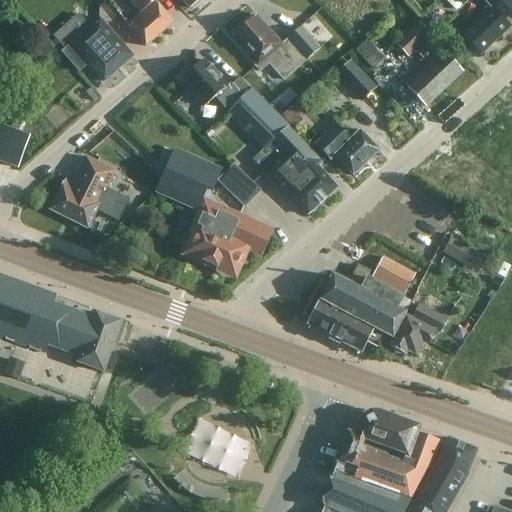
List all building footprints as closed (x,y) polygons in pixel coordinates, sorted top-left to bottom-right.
[(156,0),(128,0),(140,13),(127,25),(146,47),(174,23),(155,2),(156,0)] [(182,0),(190,8),(199,0),(182,0)] [(478,25),(465,37),(481,55),(511,28),(504,21),(511,13),(511,0),(484,0),(490,7),(475,21),(478,25)] [(280,45),(255,16),(245,25),(241,25),(234,31),(234,35),(233,36),(258,65),(255,67),(260,72),(269,64),(284,81),(320,49),(300,28),(280,45)] [(104,82),(133,57),(99,18),(73,42),(65,48),(61,52),(78,71),(88,63),(104,82)] [(424,60),(402,81),(426,107),(462,73),(438,47),(441,44),(420,21),(396,43),(408,56),(415,50),(424,60)] [(62,30),(55,36),(65,48),(73,42),(62,30)] [(356,51),(373,69),(384,59),(367,41),(356,51)] [(243,96),(251,89),(240,78),(232,85),(231,84),(227,87),(204,61),(194,70),(190,69),(186,73),(184,75),(184,78),(182,80),(205,106),(215,98),(225,109),(241,95),(243,96)] [(357,99),(361,103),(376,89),(367,78),(351,61),(336,75),(357,99)] [(300,140),(288,127),(251,89),(243,96),(243,97),(228,112),(240,124),(258,143),(265,149),(269,145),(271,143),(282,155),(277,159),(263,173),(286,197),(289,195),(308,216),(337,188),(318,167),(322,163),(300,140)] [(511,98),(503,107),(511,116),(511,98)] [(297,100),(281,113),(292,125),(307,111),(297,100)] [(0,161),(17,168),(28,136),(31,126),(14,120),(10,129),(0,125),(0,161)] [(331,161),(335,157),(354,176),(379,152),(360,131),(351,140),(336,125),(315,145),(331,161)] [(155,194),(201,214),(223,169),(175,148),(155,194)] [(88,229),(97,210),(118,220),(128,201),(107,190),(116,172),(86,157),(73,183),(65,179),(50,211),(88,229)] [(218,182),(245,208),(260,192),(234,165),(218,182)] [(429,200),(425,209),(448,219),(452,211),(429,200)] [(272,233),(208,205),(186,253),(203,261),(203,262),(217,268),(218,267),(234,275),(246,248),(262,255),(272,233)] [(471,269),(467,276),(472,279),(485,255),(452,238),(443,255),(471,269)] [(373,278),(405,295),(415,275),(383,258),(373,278)] [(403,298),(371,281),(367,279),(370,273),(358,267),(350,281),(353,282),(351,286),(334,277),(330,284),(320,279),(302,314),(303,318),(310,322),(308,325),(361,353),(366,343),(378,349),(386,335),(392,338),(404,315),(405,314),(397,309),(403,298)] [(78,362),(103,372),(111,351),(113,346),(121,322),(95,312),(93,318),(55,304),(57,296),(0,275),(0,337),(45,353),(48,345),(80,357),(78,362)] [(404,315),(392,338),(393,338),(389,346),(392,347),(393,350),(396,353),(399,354),(402,354),(404,353),(406,354),(407,352),(416,356),(422,343),(424,344),(429,342),(435,331),(439,333),(446,320),(418,306),(411,319),(404,315)] [(22,364),(10,360),(5,375),(17,379),(22,364)] [(417,428),(399,422),(389,418),(376,418),(366,421),(357,430),(354,435),(348,433),(322,503),(322,505),(324,508),(321,511),(405,511),(410,503),(427,469),(430,470),(439,445),(440,445),(441,442),(415,432),(417,428)] [(438,461),(411,511),(447,511),(468,474),(477,450),(448,438),(439,461),(438,461)]
